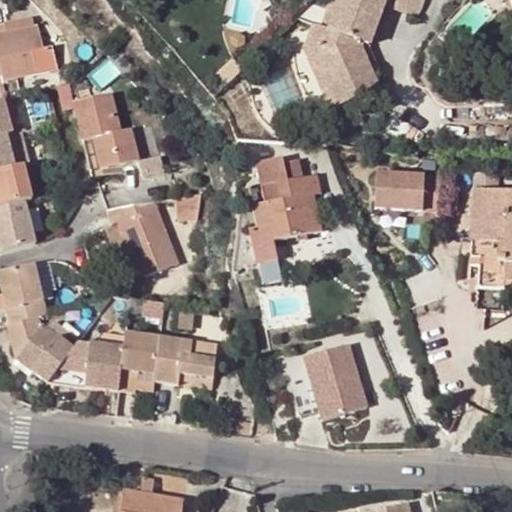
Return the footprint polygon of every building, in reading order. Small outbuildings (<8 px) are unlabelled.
[(320,27),(316,26),(309,48),(336,108),(376,91),(366,68),(359,50),(361,43),(367,45),(380,5),(413,16),(420,7),(421,0),(337,0),(327,30),(320,27)] [(327,30),(337,0),(329,0),(320,27),(327,30)] [(8,28),(10,36),(35,31),(33,22),(8,28)] [(40,30),(35,31),(10,36),(8,28),(0,29),(0,67),(1,71),(4,85),(58,74),(53,49),(44,51),(40,30)] [(375,64),(367,45),(361,43),(359,50),(366,68),(375,64)] [(0,104),(3,104),(8,102),(5,88),(0,88),(0,104)] [(122,136),(113,98),(77,107),(85,147),(98,144),(105,175),(140,167),(132,134),(122,136)] [(8,102),(3,104),(8,129),(16,127),(11,102),(8,102)] [(0,137),(6,136),(10,135),(8,129),(3,104),(0,104),(0,137)] [(26,167),(30,166),(22,133),(10,135),(6,136),(15,170),(26,167)] [(0,173),(15,170),(6,136),(0,137),(0,173)] [(105,175),(98,144),(85,147),(92,178),(105,175)] [(277,264),(273,244),(323,232),(314,196),(321,194),(317,175),(304,178),(288,182),(283,164),(282,158),(242,168),(248,192),(275,186),(278,202),(251,208),(257,230),(249,232),(258,268),(277,264)] [(299,160),(283,164),(288,182),(304,178),(299,160)] [(0,209),(26,204),(34,202),(26,167),(15,170),(0,173),(0,209)] [(377,176),(375,212),(438,215),(439,179),(377,176)] [(201,191),(176,198),(178,220),(199,220),(201,191)] [(470,243),(473,243),(480,244),(483,192),(475,192),(470,243)] [(511,194),(483,192),(480,244),(473,243),(472,257),(479,258),(478,287),(504,290),(505,279),(511,279),(511,194)] [(153,216),(147,201),(109,215),(115,231),(120,229),(139,284),(179,270),(159,214),(153,216)] [(0,209),(0,254),(36,246),(32,233),(28,218),(26,204),(0,209)] [(35,268),(0,276),(0,285),(6,310),(42,300),(35,268)] [(37,316),(45,314),(42,300),(6,310),(9,323),(37,316)] [(7,323),(16,359),(45,384),(73,349),(45,326),(43,325),(40,325),(37,316),(9,323),(7,323)] [(56,323),(45,326),(73,349),(76,344),(78,342),(56,323)] [(118,393),(135,395),(137,381),(138,373),(156,374),(160,339),(125,335),(123,351),(118,393)] [(154,384),(179,386),(179,384),(180,376),(191,378),(190,385),(190,388),(213,391),(216,361),(207,361),(209,346),(160,339),(156,374),(154,384)] [(73,349),(45,384),(118,393),(123,351),(76,344),(73,349)] [(217,347),(209,346),(207,361),(216,361),(217,347)] [(368,409),(349,346),(305,358),(313,385),(294,390),(302,418),(321,413),(324,422),(368,409)] [(156,374),(138,373),(137,381),(154,384),(156,374)] [(179,384),(190,385),(191,378),(180,376),(179,384)] [(233,421),(231,432),(248,434),(250,423),(233,421)] [(140,497),(122,494),(120,511),(181,511),(183,503),(151,498),(155,470),(148,469),(140,497)]
